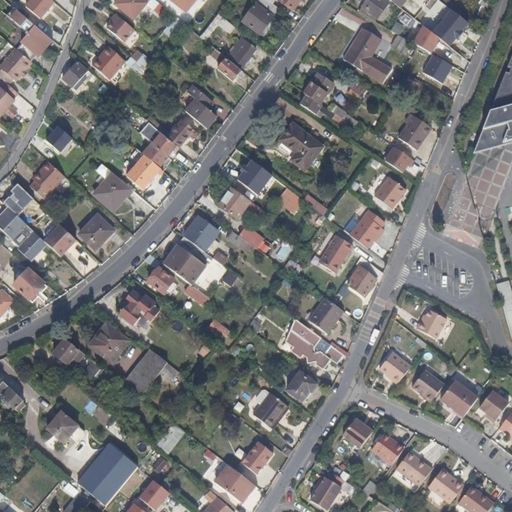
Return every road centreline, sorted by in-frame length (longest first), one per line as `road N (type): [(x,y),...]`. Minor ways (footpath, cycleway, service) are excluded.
road 1 (secondary): [(332,0),(153,240),(0,349)]
road 2 (residential): [(338,389),(387,286),(498,0)]
road 3 (unclassified): [(511,490),(459,450),(338,389)]
road 4 (residential): [(0,180),(42,109),(85,0)]
road 5 (residential): [(338,389),(262,511)]
